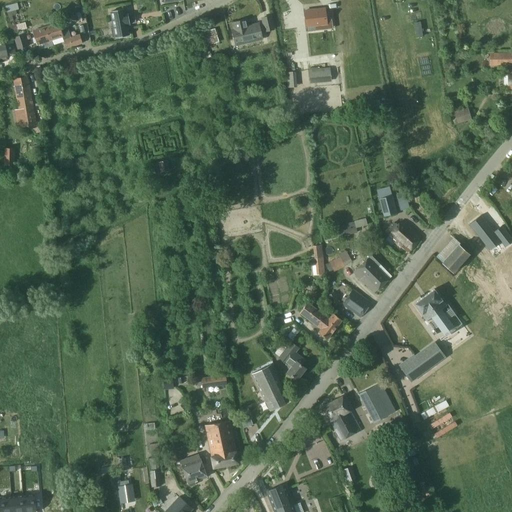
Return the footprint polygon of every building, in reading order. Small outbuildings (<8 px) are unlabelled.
[(6,6),(10,17),(19,14),(18,10),(26,8),(23,1),(6,6)] [(315,27),(326,25),(326,21),(332,21),(331,11),(325,11),(325,9),(305,12),(307,33),(315,32),(315,27)] [(113,27),(110,27),(112,38),(128,35),(127,25),(129,25),(129,24),(136,23),(134,16),(134,14),(128,15),(127,13),(125,14),(124,10),(110,12),(113,27)] [(262,18),(265,31),(273,29),(270,16),(262,18)] [(415,18),(416,41),(423,40),(422,18),(415,18)] [(242,21),(231,23),(236,45),(262,39),(258,24),(247,27),(247,24),(243,25),(242,21)] [(58,23),(46,27),(51,40),(62,37),(66,49),(82,43),(79,34),(71,37),(67,27),(60,29),(58,23)] [(53,46),(46,27),(33,31),(34,37),(36,42),(37,45),(42,43),(44,49),(53,46)] [(200,32),(204,46),(220,41),(216,27),(200,32)] [(14,37),(17,50),(27,48),(24,35),(19,36),(14,37)] [(13,41),(0,43),(0,58),(7,57),(7,55),(16,53),(13,41)] [(490,53),(490,66),(501,66),(501,53),(490,53)] [(331,82),(330,68),(308,70),(309,84),(331,82)] [(295,71),(287,71),(288,87),(295,86),(295,71)] [(17,103),(21,126),(32,125),(30,114),(34,113),(28,77),(13,80),(17,103)] [(468,107),(454,111),(457,123),(472,118),(468,107)] [(14,149),(5,149),(4,166),(14,166),(14,149)] [(160,172),(168,170),(167,161),(159,163),(160,172)] [(391,194),(378,198),(384,217),(397,213),(391,194)] [(407,194),(398,196),(401,209),(410,208),(407,194)] [(481,215),(469,225),(489,251),(501,242),(505,247),(511,241),(511,238),(502,225),(494,232),(481,215)] [(364,219),(335,226),(337,232),(338,237),(338,238),(357,233),(356,227),(367,225),(366,220),(364,219)] [(397,225),(393,222),(385,232),(409,253),(420,237),(401,221),(397,225)] [(469,254),(459,245),(460,243),(453,237),(436,257),(442,263),(453,272),(469,254)] [(325,274),(322,245),(313,246),(314,258),(311,259),(313,275),(325,274)] [(340,257),(329,263),(333,270),(334,271),(352,262),(346,251),(339,255),(340,257)] [(390,276),(371,256),(354,272),(374,293),(390,276)] [(422,315),(427,312),(443,334),(454,327),(437,304),(442,300),(434,289),(414,304),(422,315)] [(370,303),(352,290),(342,304),(360,317),(370,303)] [(340,304),(334,292),(327,296),(332,308),(340,304)] [(329,319),(307,303),(299,313),(321,329),(318,333),(327,340),(342,320),(333,313),(329,319)] [(292,340),(298,332),(293,329),(287,336),(292,340)] [(305,360),(295,353),(299,348),(291,342),(279,357),(292,366),(287,373),(297,380),(297,379),(300,380),(302,377),(301,375),(306,369),(301,365),(305,360)] [(436,344),(401,369),(409,380),(444,355),(436,344)] [(288,401),(271,365),(252,374),(269,411),(288,401)] [(201,378),(202,388),(227,385),(226,375),(201,378)] [(395,411),(380,383),(358,395),(373,423),(395,411)] [(360,430),(342,397),(323,407),(340,441),(360,430)] [(447,400),(421,413),(424,419),(450,407),(447,400)] [(437,438),(459,427),(452,413),(430,423),(437,438)] [(393,418),(399,429),(407,425),(401,414),(393,418)] [(242,422),(243,428),(253,425),(251,419),(242,422)] [(229,420),(205,426),(213,468),(238,462),(229,420)] [(149,454),(161,453),(160,444),(148,445),(149,454)] [(182,460),(179,448),(170,450),(173,462),(182,460)] [(161,486),(158,458),(148,459),(151,487),(161,486)] [(206,477),(200,459),(181,466),(188,484),(188,483),(190,486),(190,487),(195,485),(196,484),(195,481),(206,477)] [(303,511),(300,503),(292,506),(284,485),(267,492),(274,511),(303,511)] [(138,491),(131,492),(134,504),(141,502),(138,491)] [(35,511),(34,495),(23,496),(23,511),(35,511)] [(23,511),(23,496),(11,497),(12,511),(23,511)] [(420,499),(423,508),(433,504),(431,496),(420,499)] [(12,511),(11,497),(0,497),(0,500),(1,511),(12,511)] [(179,497),(164,511),(189,511),(192,509),(179,497)]
